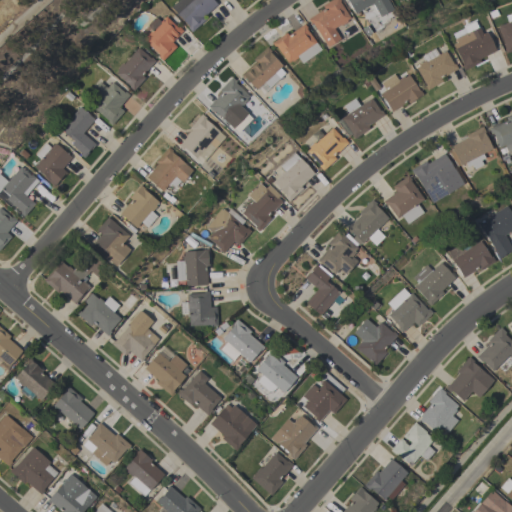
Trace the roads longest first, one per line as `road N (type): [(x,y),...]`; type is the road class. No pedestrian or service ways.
road 1 (residential): [(511,82),(401,145),(336,195),(264,283),(273,308),(384,403)]
road 2 (residential): [(286,0),(191,77),(7,290)]
road 3 (residential): [(0,284),(245,511)]
road 4 (residential): [(511,286),(384,403),(296,511)]
